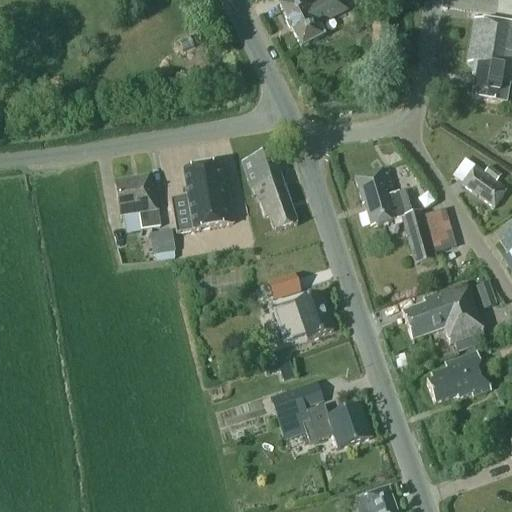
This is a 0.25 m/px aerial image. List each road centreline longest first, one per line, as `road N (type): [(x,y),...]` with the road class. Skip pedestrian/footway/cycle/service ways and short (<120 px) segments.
road 1 (tertiary): [(421,511),(301,145)]
road 2 (residential): [(284,109),(0,160)]
road 3 (residential): [(511,306),(400,123)]
road 4 (residential): [(400,123),(416,109),(433,0)]
road 5 (tertiary): [(284,109),(230,0)]
